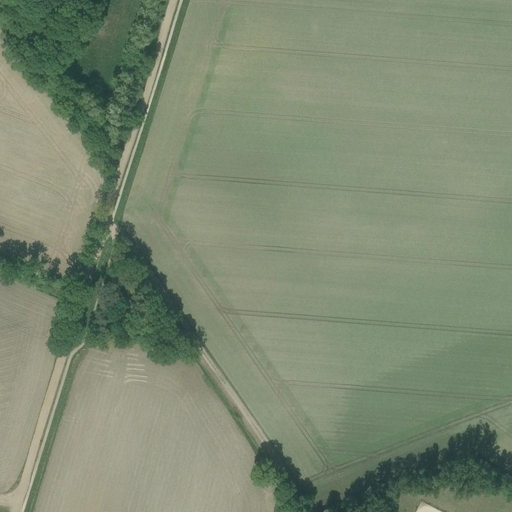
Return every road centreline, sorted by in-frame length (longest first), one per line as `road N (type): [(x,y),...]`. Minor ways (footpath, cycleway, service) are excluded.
road 1 (track): [(14,511),(173,0)]
road 2 (track): [(314,511),(111,227)]
